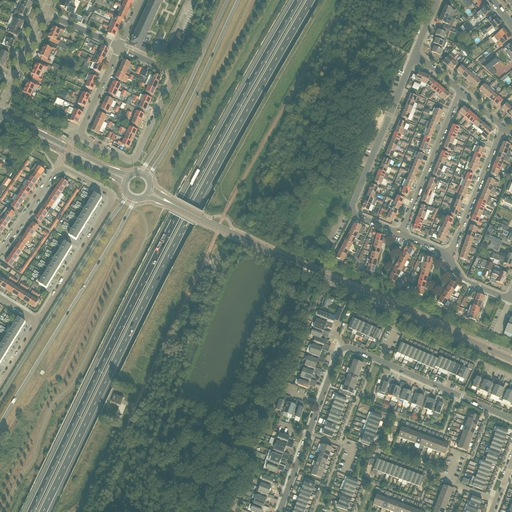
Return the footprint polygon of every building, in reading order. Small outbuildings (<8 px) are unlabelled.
[(31,8),(33,4),(24,0),(20,0),(20,2),(21,3),(19,6),(30,11),(32,8),(31,8)] [(73,7),(76,1),(74,0),(63,0),(60,6),(67,9),(66,11),(73,14),(76,8),(73,7)] [(148,0),(147,3),(149,4),(145,12),(155,17),(162,0),(148,0)] [(476,2),(478,4),(476,6),(479,9),(485,5),(481,0),(477,0),(478,1),(476,2)] [(125,1),(122,7),(129,10),(132,4),(125,1)] [(118,11),(120,12),(127,16),(129,10),(122,7),(120,6),(116,4),(115,5),(120,7),(118,11)] [(19,15),(26,18),(28,14),(29,14),(30,11),(19,6),(17,11),(16,11),(14,15),(18,17),(19,15)] [(452,9),(445,6),(442,14),(449,17),(451,13),(455,14),(456,11),(452,9)] [(485,16),(490,12),(486,6),(478,13),(477,14),(479,17),(483,14),(485,16)] [(120,12),(117,18),(123,20),(122,20),(124,21),(127,16),(120,12)] [(145,12),(139,26),(149,31),(155,17),(145,12)] [(21,30),(24,23),(17,20),(18,17),(14,15),(12,14),(10,17),(11,17),(8,24),(11,25),(21,30)] [(439,21),(445,24),(442,29),(445,30),(450,32),(451,28),(453,25),(453,23),(451,22),(453,18),(449,17),(442,14),(439,21)] [(115,17),(113,16),(112,17),(113,18),(111,22),(113,23),(120,26),(122,20),(123,20),(117,18),(115,17)] [(484,36),(493,29),(495,31),(496,31),(499,29),(498,27),(501,25),(497,20),(496,21),(492,17),(487,21),(491,25),(489,26),(487,28),(481,32),(484,36)] [(469,34),(474,30),(467,22),(462,26),(469,34)] [(113,23),(110,28),(117,32),(120,26),(113,23)] [(8,33),(17,37),(21,30),(11,25),(8,33)] [(108,27),(104,25),(103,27),(107,29),(108,28),(110,29),(108,34),(115,37),(117,32),(110,28),(108,27)] [(64,33),(65,30),(56,26),(55,29),(53,27),(51,33),(59,36),(61,31),(64,33)] [(134,47),(149,54),(152,48),(143,44),(149,31),(139,26),(134,37),(133,37),(130,42),(131,43),(130,46),(134,47)] [(444,33),(445,30),(442,29),(437,26),(435,32),(436,32),(435,35),(447,40),(449,35),(446,34),(444,33)] [(504,35),(507,33),(504,29),(494,37),(498,42),(502,39),(502,38),(505,36),(504,35)] [(62,38),(58,36),(59,36),(51,33),(48,38),(51,39),(50,41),(58,45),(57,47),(67,51),(69,48),(65,46),(66,45),(60,42),(62,38)] [(500,47),(511,38),(507,33),(504,35),(505,36),(502,38),(502,39),(503,40),(498,44),(500,47)] [(2,45),(5,46),(12,49),(15,42),(9,39),(10,36),(6,35),(5,37),(5,38),(2,45)] [(446,43),(447,40),(435,35),(433,40),(434,41),(433,44),(443,48),(445,48),(447,43),(446,43)] [(169,54),(175,57),(183,40),(177,37),(173,44),(170,51),(169,54)] [(511,61),(511,43),(509,46),(503,50),(506,54),(511,61)] [(432,49),(431,52),(440,56),(442,50),(443,48),(433,44),(431,49),(432,49)] [(56,48),(48,45),(47,47),(44,46),(42,51),(50,54),(52,50),(55,51),(56,48)] [(472,53),(477,48),(474,45),(469,49),(472,53)] [(109,50),(102,47),(100,52),(107,56),(109,50)] [(0,58),(7,61),(8,58),(9,55),(0,50),(0,58)] [(42,57),(41,59),(50,63),(51,61),(48,59),(50,54),(42,51),(40,56),(42,57)] [(100,52),(97,58),(104,61),(107,56),(100,52)] [(455,56),(452,53),(450,55),(443,62),(448,66),(453,60),(455,61),(455,60),(457,58),(454,57),(455,56)] [(499,63),(493,56),(486,61),(482,65),(481,66),(488,71),(492,68),(499,63)] [(104,61),(97,58),(95,64),(96,64),(101,67),(104,61)] [(131,71),(132,68),(133,68),(135,65),(124,60),(121,66),(131,71)] [(453,71),(457,65),(459,63),(455,60),(455,61),(453,60),(448,66),(453,71)] [(48,67),(39,63),(38,65),(36,64),(34,69),(42,73),(44,68),(47,69),(48,67)] [(94,70),(101,73),(103,68),(101,67),(96,64),(94,70)] [(118,72),(125,76),(126,73),(129,74),(131,71),(121,66),(118,72)] [(461,66),(457,72),(462,76),(466,70),(461,66)] [(34,76),(33,78),(41,82),(42,79),(39,78),(42,73),(34,69),(31,74),(34,76)] [(148,71),(143,69),(140,75),(145,78),(148,71)] [(466,70),(462,76),(466,80),(471,74),(473,72),(469,69),(469,70),(467,69),(466,70)] [(118,72),(115,78),(122,82),(125,76),(118,72)] [(421,83),(424,75),(419,72),(416,80),(416,81),(415,83),(413,89),(418,90),(420,86),(420,85),(421,83)] [(161,78),(157,76),(150,73),(148,79),(151,81),(158,84),(161,78)] [(476,78),(471,74),(466,80),(471,84),(476,78)] [(430,77),(424,75),(421,83),(420,85),(426,87),(430,78),(430,77)] [(95,85),(98,79),(91,76),(88,82),(95,85)] [(478,78),(477,77),(476,78),(471,84),(476,88),(480,82),(478,80),(479,79),(478,78)] [(429,90),(435,83),(430,78),(426,87),(429,90)] [(151,81),(148,79),(145,85),(149,86),(149,87),(156,90),(158,84),(151,81)] [(39,85),(31,82),(30,84),(27,83),(25,88),(33,92),(35,87),(38,88),(39,85)] [(86,87),(93,90),(95,85),(88,82),(86,87)] [(121,85),(114,82),(111,88),(118,91),(121,85)] [(430,90),(431,88),(435,92),(440,87),(435,83),(429,90),(430,90)] [(489,89),(484,85),(479,90),(484,94),(489,89)] [(146,92),(153,96),(156,90),(149,87),(146,92)] [(435,92),(436,92),(434,94),(433,93),(431,96),(433,98),(435,95),(439,99),(440,97),(445,91),(440,87),(435,92)] [(24,96),(33,100),(34,98),(31,96),(33,92),(25,88),(23,93),(25,94),(24,96)] [(111,88),(108,94),(115,97),(118,91),(111,88)] [(493,93),(489,89),(484,94),(489,98),(493,93)] [(495,91),(493,93),(489,98),(493,102),(498,97),(499,96),(503,91),(502,90),(499,94),(495,91)] [(441,101),(439,104),(444,106),(446,101),(446,100),(450,95),(445,91),(440,97),(439,99),(441,101)] [(88,102),(90,96),(83,93),(81,99),(88,102)] [(417,97),(411,95),(408,100),(415,103),(417,97)] [(144,96),(142,102),(149,105),(151,99),(144,96)] [(114,101),(107,97),(104,103),(111,107),(114,101)] [(503,101),(498,97),(493,102),(498,106),(503,101)] [(57,98),(55,103),(62,106),(64,101),(57,98)] [(78,104),(85,107),(88,102),(81,99),(78,104)] [(412,109),(415,103),(408,100),(406,106),(412,109)] [(139,108),(146,111),(149,105),(142,102),(139,108)] [(104,103),(101,109),(108,113),(111,107),(104,103)] [(511,108),(506,104),(502,109),(506,113),(511,108)] [(442,111),(443,108),(443,107),(437,105),(435,109),(434,108),(432,112),(430,111),(429,113),(429,114),(434,116),(439,118),(442,112),(442,111)] [(410,115),(410,114),(412,109),(406,106),(404,112),(410,115)] [(464,107),(460,112),(459,112),(457,115),(459,116),(460,114),(464,117),(469,111),(464,107)] [(82,113),(75,110),(73,116),(80,119),(82,113)] [(119,120),(123,112),(119,110),(118,113),(117,113),(115,116),(114,118),(119,120)] [(466,122),(467,123),(469,121),(473,115),(469,111),(464,117),(463,119),(466,122)] [(141,121),(144,115),(137,112),(134,118),(141,121)] [(408,120),(409,117),(410,115),(404,112),(401,118),(408,120)] [(106,116),(99,113),(97,119),(104,122),(106,116)] [(469,121),(474,125),(478,119),(473,115),(469,121)] [(73,116),(72,118),(69,117),(68,120),(70,121),(77,124),(80,119),(73,116)] [(434,116),(431,123),(436,125),(439,118),(434,116)] [(132,124),(139,127),(141,121),(134,118),(132,124)] [(94,125),(101,128),(104,122),(97,119),(94,125)] [(474,125),(478,129),(483,123),(478,119),(474,125)] [(406,124),(400,121),(397,127),(404,130),(406,124)] [(436,125),(431,123),(428,122),(425,128),(428,130),(433,132),(436,125)] [(483,123),(478,129),(476,131),(478,132),(481,135),(483,133),(488,127),(483,123)] [(101,128),(94,125),(91,131),(102,136),(103,133),(104,130),(101,128)] [(459,128),(453,125),(451,131),(457,134),(459,128)] [(130,127),(127,133),(134,136),(137,131),(130,127)] [(395,133),(404,136),(406,131),(404,130),(397,127),(395,133)] [(487,136),(486,138),(485,139),(488,140),(489,137),(488,136),(492,131),(488,127),(483,133),(487,136)] [(431,139),(433,132),(428,130),(426,136),(425,137),(431,139)] [(455,139),(457,134),(451,131),(448,137),(455,139)] [(127,133),(125,139),(132,142),(134,136),(127,133)] [(403,139),(404,136),(395,133),(393,138),(403,142),(403,141),(404,139),(403,139)] [(423,143),(428,146),(431,139),(425,137),(426,136),(423,135),(421,142),(423,143)] [(121,137),(118,143),(129,148),(132,142),(125,139),(121,137)] [(448,137),(446,143),(452,145),(455,139),(448,137)] [(400,148),(402,144),(402,142),(403,142),(393,138),(390,144),(397,147),(399,148),(400,148)] [(511,148),(511,145),(510,145),(504,142),(501,148),(508,151),(509,147),(511,148)] [(420,150),(425,152),(428,146),(423,143),(420,150)] [(446,143),(444,148),(450,151),(452,145),(446,143)] [(394,152),(397,147),(390,144),(388,150),(394,152)] [(477,147),(475,153),(481,155),(484,150),(482,149),(477,147)] [(511,155),(510,155),(511,152),(508,151),(501,148),(499,153),(510,157),(511,155)] [(397,155),(398,154),(394,152),(388,150),(386,156),(392,158),(393,155),(396,157),(397,155)] [(421,162),(424,156),(416,152),(415,154),(413,159),(416,160),(421,162)] [(448,155),(442,152),(440,158),(446,160),(448,155)] [(475,153),(473,159),(479,161),(481,155),(475,153)] [(504,161),(508,162),(509,159),(511,160),(511,158),(510,157),(499,153),(497,158),(504,161)] [(440,158),(437,164),(444,166),(446,160),(440,158)] [(506,166),(502,164),(504,161),(497,158),(495,164),(506,168),(506,166)] [(391,161),(390,162),(384,159),(382,165),(388,168),(390,169),(392,165),(393,166),(394,162),(391,161)] [(479,161),(473,159),(470,164),(477,167),(479,161)] [(416,160),(413,167),(418,169),(421,162),(416,160)] [(474,173),(477,167),(470,164),(468,163),(465,169),(474,173)] [(444,166),(437,164),(435,169),(441,172),(444,166)] [(386,173),(388,168),(382,165),(379,171),(386,173)] [(415,176),(418,169),(413,167),(410,166),(409,169),(406,168),(406,170),(403,169),(402,172),(405,173),(405,172),(410,174),(415,176)] [(39,167),(35,172),(41,176),(43,174),(45,171),(44,171),(39,167)] [(435,169),(432,175),(439,178),(441,172),(435,169)] [(493,169),(490,174),(497,177),(500,178),(501,176),(498,175),(499,171),(493,169)] [(35,172),(34,171),(33,170),(30,175),(30,176),(31,176),(38,181),(41,176),(35,172)] [(377,176),(383,179),(386,173),(379,171),(377,176)] [(462,179),(465,180),(470,183),(473,176),(468,173),(465,172),(462,179)] [(412,183),(415,176),(410,174),(407,181),(412,183)] [(30,176),(26,180),(34,186),(38,181),(31,176),(30,176)] [(375,182),(381,185),(385,186),(386,181),(389,183),(390,180),(387,179),(387,180),(383,179),(377,176),(375,182)] [(435,187),(437,188),(440,182),(431,179),(429,184),(435,187)] [(470,183),(465,180),(462,179),(460,186),(462,187),(467,189),(470,183)] [(496,188),(498,185),(499,182),(495,181),(489,179),(486,184),(496,188)] [(34,186),(26,180),(23,185),(24,186),(31,191),(34,186)] [(65,189),(68,184),(62,180),(59,185),(65,189)] [(412,183),(407,181),(404,187),(410,190),(412,183)] [(426,190),(433,193),(435,187),(429,184),(426,190)] [(500,193),(495,191),(496,188),(486,184),(484,189),(497,194),(499,195),(500,193)] [(20,190),(27,196),(31,191),(24,186),(23,185),(20,190)] [(61,194),(65,189),(59,185),(56,190),(61,194)] [(375,194),(378,188),(371,185),(369,191),(375,194)] [(459,194),(465,196),(467,189),(462,187),(460,186),(459,186),(457,190),(456,190),(455,192),(459,194)] [(404,187),(401,194),(407,196),(410,190),(404,187)] [(492,198),(493,195),(496,196),(497,194),(484,189),(482,194),(492,198)] [(24,201),(27,196),(20,190),(16,195),(24,201)] [(52,195),(58,199),(61,194),(56,190),(52,195)] [(424,196),(430,198),(433,193),(426,190),(424,196)] [(369,191),(367,197),(373,200),(376,201),(378,195),(375,194),(369,191)] [(88,205),(95,209),(102,199),(95,194),(88,205)] [(459,194),(456,201),(462,203),(465,196),(459,194)] [(491,202),(490,202),(492,198),(482,194),(480,200),(490,204),(491,202)] [(24,201),(16,195),(15,195),(12,200),(21,206),(24,201)] [(49,200),(55,204),(58,199),(52,195),(49,200)] [(401,205),(404,199),(398,196),(395,202),(401,205)] [(424,196),(421,201),(428,204),(430,198),(424,196)] [(371,205),(373,200),(367,197),(364,203),(371,205)] [(10,205),(17,211),(21,206),(12,200),(10,202),(11,203),(10,205)] [(51,209),(53,210),(57,205),(55,204),(49,200),(45,205),(51,209)] [(495,206),(490,204),(480,200),(478,205),(485,208),(486,205),(494,208),(495,206)] [(462,203),(456,201),(454,208),(459,210),(462,203)] [(395,202),(392,207),(398,210),(401,205),(395,202)] [(362,208),(368,211),(371,205),(364,203),(362,208)] [(48,213),(51,209),(45,205),(42,209),(48,213)] [(89,219),(92,214),(95,209),(88,205),(82,215),(89,219)] [(389,206),(388,205),(387,208),(388,208),(387,210),(387,211),(390,213),(395,216),(398,210),(392,207),(389,206)] [(487,212),(488,209),(485,208),(478,205),(476,210),(490,216),(491,214),(487,212)] [(426,214),(427,210),(432,212),(434,208),(429,207),(428,208),(421,206),(419,211),(426,214)] [(11,219),(15,214),(6,208),(3,213),(11,219)] [(451,214),(456,217),(459,210),(454,208),(451,214)] [(44,219),(44,218),(48,213),(42,209),(39,215),(44,219)] [(489,218),(490,216),(476,210),(473,216),(480,218),(481,215),(489,218)] [(426,214),(419,211),(417,217),(424,220),(427,221),(427,219),(429,215),(426,214)] [(8,224),(11,219),(3,213),(0,216),(0,218),(1,219),(8,224)] [(390,213),(387,219),(393,222),(395,216),(390,213)] [(39,215),(35,220),(43,225),(47,220),(44,218),(44,219),(39,215)] [(83,230),(86,225),(89,219),(82,215),(75,225),(83,230)] [(473,216),(471,221),(477,223),(477,224),(481,225),(481,226),(482,222),(483,220),(480,218),(473,216)] [(417,217),(415,223),(422,226),(424,220),(417,217)] [(453,220),(447,217),(445,222),(451,225),(453,220)] [(8,224),(1,219),(0,219),(0,225),(5,229),(8,224)] [(451,225),(445,222),(442,221),(440,227),(442,228),(448,230),(451,225)] [(29,228),(35,232),(39,227),(32,222),(30,225),(31,226),(29,228)] [(413,229),(420,232),(422,226),(415,223),(413,229)] [(365,230),(366,228),(362,226),(361,227),(355,224),(351,230),(358,233),(361,228),(365,230)] [(76,240),(79,235),(83,230),(75,225),(69,236),(76,240)] [(511,234),(510,234),(506,232),(508,228),(502,225),(500,229),(504,231),(503,235),(504,236),(508,238),(511,238),(511,234)] [(445,236),(448,230),(442,228),(440,227),(439,226),(437,231),(436,232),(439,233),(445,236)] [(26,233),(34,238),(37,233),(35,232),(29,228),(26,233)] [(358,233),(351,230),(348,235),(355,239),(357,240),(360,234),(358,233)] [(378,234),(374,232),(373,234),(377,236),(375,242),(382,244),(384,237),(377,235),(378,234)] [(434,233),(434,234),(438,237),(437,239),(443,242),(445,236),(436,232),(436,233),(434,233)] [(482,236),(479,235),(478,238),(476,238),(477,234),(475,234),(469,232),(467,237),(478,241),(480,241),(481,239),(482,238),(482,237),(482,236)] [(23,238),(30,243),(34,238),(26,233),(23,238)] [(348,235),(345,241),(352,245),(355,239),(348,235)] [(504,236),(502,239),(504,240),(505,242),(505,243),(511,245),(511,244),(511,238),(508,238),(504,236)] [(25,247),(27,248),(30,243),(23,238),(19,243),(25,247)] [(349,250),(352,245),(345,241),(342,247),(349,250)] [(499,249),(501,245),(492,241),(490,245),(494,247),(493,250),(498,252),(499,249)] [(475,249),(474,249),(471,248),(472,245),(465,242),(463,248),(476,252),(477,249),(475,249)] [(16,248),(22,252),(25,247),(19,243),(16,248)] [(66,257),(69,252),(72,247),(65,243),(58,253),(66,257)] [(339,252),(346,256),(348,257),(351,251),(349,250),(342,247),(339,252)] [(413,250),(412,250),(406,247),(403,252),(410,256),(413,250)] [(18,257),(18,256),(22,252),(16,248),(12,253),(18,257)] [(339,252),(336,258),(343,262),(342,262),(346,264),(347,262),(345,262),(343,261),(346,256),(339,252)] [(407,261),(410,256),(403,252),(400,258),(407,261)] [(12,253),(9,258),(15,262),(16,263),(20,258),(18,256),(18,257),(12,253)] [(59,268),(62,263),(66,257),(58,253),(52,263),(59,268)] [(459,258),(460,258),(466,261),(469,263),(471,261),(467,259),(468,255),(461,253),(459,258)] [(511,267),(511,263),(511,261),(500,256),(492,253),(490,258),(493,260),(493,259),(502,263),(501,266),(506,268),(507,265),(511,267)] [(500,256),(511,261),(511,255),(508,253),(507,255),(501,253),(500,256)] [(425,258),(423,264),(431,266),(432,260),(431,259),(432,256),(426,254),(426,258),(425,258)] [(9,258),(6,263),(12,267),(15,262),(9,258)] [(365,264),(376,267),(377,261),(370,259),(367,258),(365,264)] [(400,258),(397,263),(406,268),(409,262),(407,261),(400,258)] [(505,280),(507,275),(500,272),(494,269),(491,268),(493,264),(483,260),(483,262),(482,262),(480,266),(490,270),(489,273),(488,273),(492,274),(492,275),(505,280)] [(53,278),(56,273),(59,268),(52,263),(46,274),(53,278)] [(394,268),(401,272),(403,273),(406,268),(397,263),(394,268)] [(420,269),(422,270),(429,272),(431,266),(423,264),(422,263),(420,269)] [(371,272),(374,273),(376,267),(365,264),(364,270),(363,273),(370,275),(371,272)] [(398,277),(401,272),(394,268),(391,274),(398,277)] [(429,272),(422,270),(420,276),(427,278),(429,272)] [(39,284),(46,289),(53,278),(46,274),(39,284)] [(388,279),(389,279),(388,281),(391,282),(398,286),(402,279),(398,277),(391,274),(388,279)] [(491,278),(490,281),(495,283),(496,282),(503,285),(505,280),(492,275),(491,278)] [(427,278),(420,276),(419,282),(426,284),(427,278)] [(7,290),(11,284),(5,280),(1,287),(7,290)] [(461,288),(462,286),(458,284),(457,286),(451,281),(448,287),(455,291),(456,292),(459,288),(461,288)] [(426,284),(419,282),(417,288),(424,290),(426,284)] [(12,294),(16,287),(11,284),(7,290),(12,294)] [(18,297),(22,291),(16,287),(12,294),(18,297)] [(454,291),(455,291),(448,287),(444,292),(451,296),(454,291)] [(416,294),(422,296),(424,290),(417,288),(415,293),(412,291),(411,293),(415,295),(416,294)] [(23,289),(22,291),(18,297),(23,301),(27,295),(28,293),(23,289)] [(444,292),(441,297),(449,302),(453,297),(451,296),(444,292)] [(473,294),(474,294),(473,299),(475,300),(482,303),(484,297),(477,295),(478,293),(474,292),(473,294)] [(33,298),(27,295),(23,301),(29,304),(33,298)] [(35,308),(38,302),(40,300),(34,296),(33,298),(29,304),(35,308)] [(447,309),(448,307),(451,303),(449,302),(441,297),(438,302),(444,306),(443,307),(447,309)] [(475,300),(475,301),(473,306),(480,309),(482,303),(475,300)] [(473,306),(470,306),(468,311),(471,312),(478,315),(480,309),(473,306)] [(317,316),(315,319),(317,320),(319,321),(321,317),(325,319),(324,320),(333,324),(334,321),(328,319),(329,315),(317,311),(316,315),(317,316)] [(471,312),(469,317),(466,316),(465,318),(469,320),(469,318),(476,321),(478,315),(471,312)] [(326,324),(332,326),(333,324),(324,320),(325,319),(321,317),(319,321),(317,320),(315,324),(325,328),(326,324)] [(12,329),(19,333),(25,323),(18,318),(12,329)] [(349,329),(353,331),(357,321),(353,319),(349,329)] [(369,326),(371,322),(372,323),(373,321),(370,319),(367,325),(365,325),(361,334),(360,337),(364,339),(365,336),(369,326)] [(511,319),(510,319),(503,335),(511,338),(511,319)] [(361,323),(357,321),(353,331),(357,332),(361,323)] [(329,335),(330,333),(324,331),(325,328),(315,324),(312,323),(310,328),(312,329),(311,331),(315,333),(316,329),(320,331),(320,332),(329,335)] [(360,337),(361,334),(365,325),(361,323),(357,332),(356,335),(360,337)] [(365,336),(369,338),(374,328),(369,326),(365,336)] [(374,328),(369,338),(374,340),(378,330),(374,328)] [(13,344),(16,338),(19,333),(12,329),(5,339),(13,344)] [(309,335),(311,336),(315,338),(321,339),(322,336),(328,338),(329,335),(320,332),(320,331),(316,329),(315,333),(311,331),(310,331),(309,335)] [(378,341),(382,332),(378,330),(374,340),(378,341)] [(311,345),(312,345),(315,346),(316,343),(320,344),(320,346),(329,349),(330,347),(324,344),(325,341),(321,339),(315,338),(314,342),(312,341),(311,345)] [(0,350),(6,354),(9,349),(13,344),(5,339),(0,347),(0,350)] [(311,350),(321,353),(322,350),(328,352),(329,349),(320,346),(320,344),(316,343),(315,346),(312,345),(311,350)] [(405,345),(401,343),(397,353),(401,355),(405,345)] [(405,357),(409,347),(405,345),(401,355),(405,357)] [(405,357),(409,359),(414,349),(409,347),(405,357)] [(413,360),(418,351),(414,349),(409,359),(413,360)] [(320,356),(321,353),(311,350),(309,353),(308,353),(307,357),(308,357),(311,358),(312,354),(316,356),(315,358),(324,361),(325,358),(320,356)] [(413,360),(418,362),(422,353),(418,351),(413,360)] [(422,364),(426,355),(422,353),(418,362),(422,364)] [(307,361),(316,365),(318,362),(323,364),(324,361),(315,358),(316,356),(312,354),(311,358),(308,357),(307,361)] [(422,364),(426,366),(430,356),(426,355),(422,364)] [(426,366),(430,368),(434,358),(430,356),(426,366)] [(440,369),(444,359),(439,357),(438,360),(435,367),(440,369)] [(434,370),(435,367),(438,360),(434,358),(430,368),(434,370)] [(440,369),(444,371),(448,361),(444,359),(440,369)] [(315,368),(316,365),(307,361),(305,365),(304,365),(302,369),(304,369),(306,370),(307,366),(312,368),(311,369),(320,373),(321,370),(315,368)] [(352,365),(362,369),(364,364),(354,361),(352,365)] [(448,372),(452,363),(448,361),(444,371),(448,372)] [(448,372),(452,374),(456,365),(452,363),(448,372)] [(456,376),(460,366),(456,365),(452,374),(456,376)] [(302,373),(312,377),(313,373),(319,376),(320,373),(311,369),(312,368),(307,366),(306,370),(304,369),(302,373)] [(456,376),(460,378),(464,368),(460,366),(456,376)] [(360,373),(351,369),(348,368),(346,372),(349,373),(359,377),(360,373)] [(464,368),(460,378),(464,380),(469,370),(464,368)] [(311,380),(312,377),(302,373),(301,377),(299,377),(298,380),(299,381),(302,382),(303,378),(307,380),(307,381),(316,385),(317,382),(311,380)] [(476,377),(474,381),(472,386),(476,389),(476,390),(478,391),(479,392),(480,390),(481,388),(478,386),(479,382),(481,383),(485,374),(482,373),(480,378),(476,377)] [(480,390),(484,392),(488,382),(485,381),(487,375),(485,374),(481,383),(479,382),(478,386),(481,388),(480,390)] [(299,381),(298,385),(308,389),(309,385),(315,387),(316,385),(307,381),(307,380),(303,378),(302,382),(299,381)] [(378,386),(376,392),(388,397),(388,395),(389,393),(385,392),(387,387),(389,388),(392,379),(389,378),(387,384),(384,383),(382,388),(378,386)] [(491,384),(488,382),(484,392),(482,395),(487,397),(487,395),(489,396),(491,397),(492,395),(491,395),(492,393),(489,391),(491,387),(492,388),(496,379),(494,378),(491,384)] [(392,397),(396,387),(393,386),(395,380),(392,379),(389,388),(387,387),(385,392),(389,393),(388,395),(392,397)] [(495,397),(500,387),(496,386),(499,380),(496,379),(492,388),(491,387),(489,391),(492,393),(491,395),(492,395),(495,397)] [(399,388),(396,387),(392,397),(396,398),(396,400),(399,401),(400,400),(401,397),(397,396),(399,392),(400,393),(404,383),(401,382),(399,388)] [(404,401),(408,391),(404,390),(407,384),(404,383),(400,393),(399,392),(397,396),(401,397),(400,400),(404,401)] [(503,389),(500,387),(495,397),(499,399),(499,400),(502,402),(503,400),(504,398),(501,396),(503,392),(504,393),(508,384),(505,383),(503,389)] [(503,400),(507,402),(511,392),(508,391),(511,385),(508,384),(504,393),(503,392),(501,396),(504,398),(503,400)] [(351,394),(352,394),(354,390),(344,386),(343,391),(345,391),(351,394)] [(411,393),(408,391),(404,401),(408,403),(407,404),(411,406),(412,404),(413,402),(409,401),(411,396),(412,397),(416,388),(413,387),(411,393)] [(416,406),(420,396),(416,395),(418,389),(416,388),(412,397),(411,396),(409,401),(413,402),(412,404),(416,406)] [(423,397),(420,396),(416,406),(420,407),(419,409),(423,410),(424,409),(423,408),(424,406),(421,405),(422,401),(424,401),(428,392),(425,391),(423,397)] [(428,410),(431,400),(428,399),(430,393),(428,392),(424,401),(422,401),(421,405),(424,406),(423,408),(424,409),(428,410)] [(121,406),(121,404),(123,398),(114,395),(111,402),(121,406)] [(283,401),(280,400),(276,410),(280,411),(280,413),(282,414),(283,414),(284,413),(285,410),(281,409),(283,405),(284,406),(288,396),(285,395),(283,401)] [(288,414),(292,404),(288,403),(291,397),(288,396),(284,406),(283,405),(281,409),(285,410),(284,413),(288,414)] [(335,400),(345,404),(347,399),(337,396),(335,400)] [(434,401),(431,400),(428,410),(431,411),(431,413),(433,414),(435,414),(435,413),(436,410),(433,409),(434,405),(436,406),(439,397),(437,396),(434,401)] [(440,403),(442,398),(439,397),(436,406),(434,405),(433,409),(436,410),(435,413),(435,414),(433,414),(433,416),(438,418),(443,405),(440,403)] [(300,401),(297,400),(295,406),(292,404),(288,414),(292,416),(292,417),(295,419),(296,417),(296,415),(293,414),(295,410),(296,410),(300,401)] [(300,408),(302,402),(300,401),(296,410),(295,410),(293,414),(296,415),(296,417),(300,419),(304,409),(300,408)] [(372,413),(371,418),(380,421),(382,417),(372,413)] [(468,418),(478,422),(480,418),(470,414),(468,418)] [(398,437),(403,439),(406,429),(402,428),(398,437)] [(508,431),(498,428),(496,432),(506,436),(508,431)] [(324,430),(322,434),(332,438),(334,433),(324,430)] [(362,434),(364,434),(374,438),(376,434),(366,431),(363,430),(362,433),(362,434)] [(288,441),(289,437),(280,434),(278,438),(277,437),(276,439),(275,441),(279,442),(280,439),(285,441),(284,442),(293,446),(294,443),(288,441)] [(364,434),(363,439),(373,443),(374,438),(364,434)] [(275,446),(285,450),(286,446),(292,448),(293,446),(284,442),(285,441),(280,439),(279,442),(275,441),(276,439),(275,439),(272,445),(275,446)] [(373,443),(363,439),(361,443),(371,447),(373,443)] [(330,453),(332,449),(327,447),(328,443),(324,442),(321,449),(330,453)] [(444,443),(441,453),(445,455),(449,445),(444,443)] [(467,452),(469,447),(459,444),(457,448),(467,452)] [(284,453),(285,450),(275,446),(274,450),(272,449),(271,453),(272,454),(275,454),(276,451),(280,452),(280,454),(289,457),(290,455),(284,453)] [(271,458),(281,461),(282,458),(288,460),(289,457),(280,454),(280,452),(276,451),(275,454),(272,454),(271,458)] [(279,464),(281,461),(271,458),(269,462),(268,461),(267,465),(268,465),(270,466),(272,463),(276,464),(275,466),(284,469),(285,467),(279,464)] [(497,461),(487,458),(485,462),(492,465),(495,466),(497,461)] [(377,460),(373,470),(378,471),(381,462),(377,460)] [(485,462),(482,461),(481,465),(491,469),(492,465),(485,462)] [(266,470),(276,473),(277,470),(283,472),(284,469),(275,466),(276,464),(272,463),(270,466),(268,465),(266,470)] [(311,475),(321,479),(323,474),(313,470),(311,475)] [(273,483),(274,479),(264,476),(263,480),(261,479),(260,483),(261,483),(264,484),(265,481),(269,482),(268,484),(277,488),(278,485),(273,483)] [(416,485),(420,487),(424,477),(419,476),(416,485)] [(357,486),(358,481),(348,478),(347,482),(357,486)] [(314,488),(315,484),(305,480),(304,484),(314,488)] [(260,488),(270,491),(271,488),(276,490),(277,488),(268,484),(269,482),(265,481),(264,484),(261,483),(260,488)] [(483,490),(484,486),(474,482),(471,481),(470,485),(483,490)] [(443,486),(442,490),(451,494),(453,489),(443,486)] [(268,494),(270,491),(260,488),(258,491),(257,491),(256,493),(255,495),(257,495),(259,496),(261,493),(265,494),(264,496),(273,499),(274,497),(268,494)] [(255,499),(265,503),(266,500),(272,502),(273,499),(264,496),(265,494),(261,493),(259,496),(257,495),(255,499)] [(373,505),(378,507),(381,497),(377,495),(373,505)] [(482,501),(472,497),(471,501),(480,505),(482,501)] [(264,506),(265,503),(255,499),(254,503),(252,503),(252,504),(251,506),(252,507),(253,507),(255,508),(256,504),(260,506),(260,508),(269,511),(270,508),(264,506)] [(339,503),(337,507),(337,508),(347,511),(349,507),(339,503)] [(398,503),(394,511),(399,511),(402,505),(398,503)]
